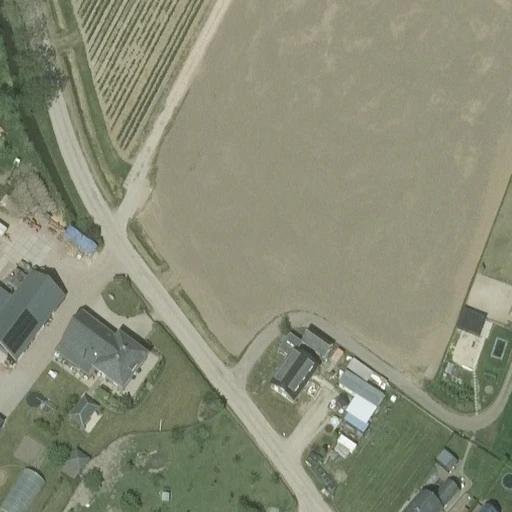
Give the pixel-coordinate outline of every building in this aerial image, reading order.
[(432,212),(387,183),(333,264),(382,295),(432,212)] [(47,332),(64,305),(30,283),(12,312),(47,332)] [(82,318),(54,356),(88,380),(94,373),(121,394),(146,360),(118,339),(115,343),(82,318)] [(310,332),(299,346),(323,362),(332,349),(310,332)] [(316,371),(294,355),(297,351),(282,341),(272,355),(286,365),(269,389),(292,405),(316,371)] [(336,419),(359,434),(382,397),(341,371),(332,385),(351,397),(336,419)] [(79,399),(69,418),(83,425),(93,407),(79,399)] [(0,511),(30,511),(44,481),(19,469),(0,511)] [(442,511),(458,494),(446,483),(430,503),(422,496),(407,511),(442,511)]
